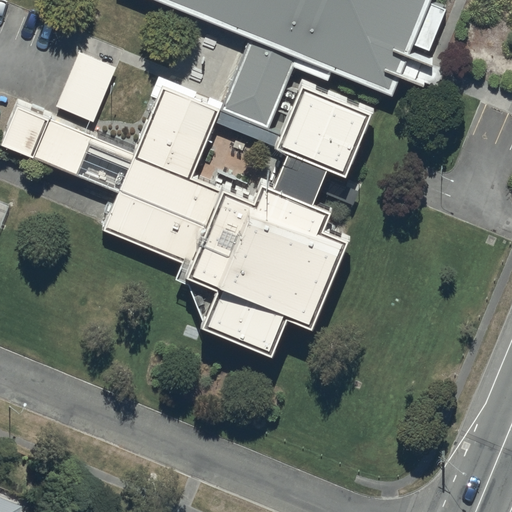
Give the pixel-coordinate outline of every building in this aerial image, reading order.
[(427,0),(174,0),(392,88),(427,0)] [(79,46),(55,101),(93,117),(116,62),(79,46)] [(278,132),(347,160),(372,99),(303,71),(278,132)] [(219,104),(161,80),(103,223),(181,255),(175,269),(188,274),(204,312),(272,340),(287,303),(313,314),(349,226),(324,216),(332,197),(262,168),(254,187),(223,174),(219,183),(191,171),(219,104)] [(11,511),(17,499),(0,492),(0,511),(11,511)]
